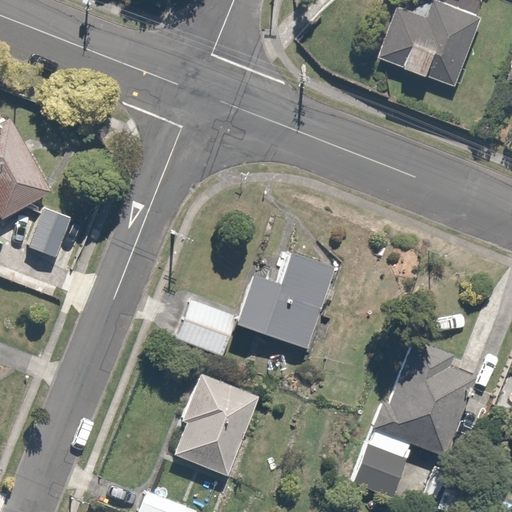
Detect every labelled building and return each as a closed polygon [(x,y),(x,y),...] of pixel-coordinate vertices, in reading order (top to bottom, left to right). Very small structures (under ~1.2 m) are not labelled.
[(443,94),(471,18),(423,0),(407,0),(402,17),(383,10),(365,59),(392,69),(390,75),(443,94)] [(511,0),(488,0),(511,9),(511,0)] [(511,34),(490,77),(511,87),(511,34)] [(0,115),(0,215),(50,190),(9,111),(0,115)] [(66,217),(40,206),(23,247),(49,257),(66,217)] [(266,285),(229,273),(212,329),(300,355),(325,270),(275,255),(266,285)] [(210,326),(164,311),(153,346),(199,361),(210,326)] [(444,362),(406,345),(367,429),(441,464),(468,408),(458,403),(468,383),(440,370),(444,362)] [(511,366),(506,363),(488,402),(511,412),(511,366)] [(240,405),(175,379),(141,464),(206,490),(240,405)] [(404,456),(362,438),(339,489),(387,509),(400,481),(394,479),(404,456)] [(152,511),(125,502),(120,511),(152,511)]
